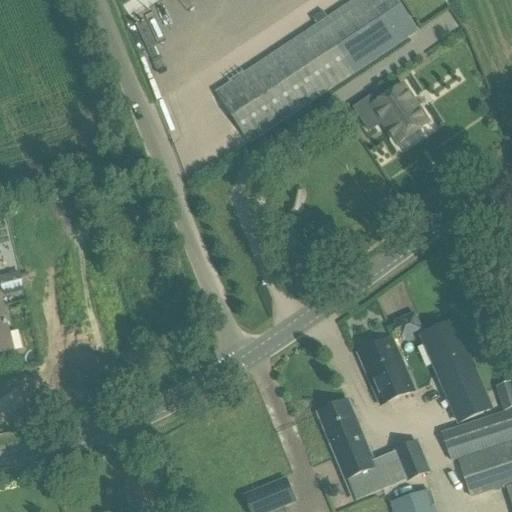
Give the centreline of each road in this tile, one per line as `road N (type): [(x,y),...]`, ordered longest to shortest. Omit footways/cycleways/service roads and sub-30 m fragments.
road 1 (unclassified): [(242,362),(98,0)]
road 2 (tertiary): [(242,362),(345,297),(511,172)]
road 3 (tertiary): [(0,457),(101,432),(242,362)]
